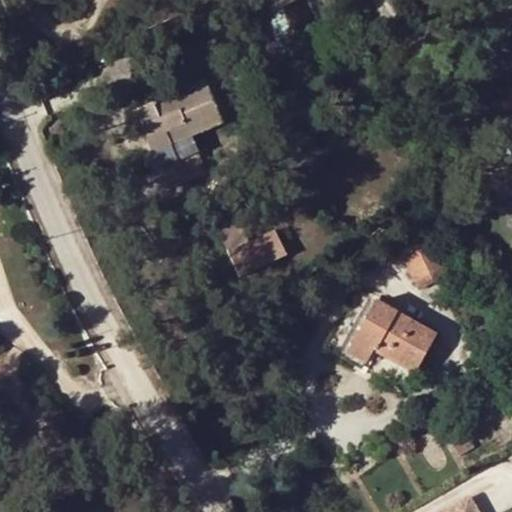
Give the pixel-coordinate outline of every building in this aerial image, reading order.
[(210,99),(219,96),(212,77),(203,81),(210,99)] [(152,170),(156,170),(198,151),(191,134),(229,118),(219,96),(210,99),(203,81),(131,112),(148,153),(146,156),(145,159),(145,162),(147,166),(149,168),(152,170)] [(156,170),(163,189),(207,170),(198,151),(156,170)] [(430,192),(417,160),(410,163),(423,197),(430,192)] [(249,244),(238,218),(218,227),(228,253),(249,244)] [(228,253),(239,277),(286,257),(276,233),(249,244),(228,253)] [(426,238),(397,253),(414,284),(443,269),(426,238)] [(443,269),(414,284),(417,291),(446,275),(443,269)] [(368,296),(347,334),(357,340),(350,352),(365,361),(368,356),(371,351),(384,357),(415,375),(436,334),(408,318),(394,310),(395,307),(380,299),(379,302),(368,296)] [(410,314),(408,318),(436,334),(439,329),(410,314)] [(357,340),(347,334),(340,347),(350,352),(357,340)] [(371,351),(368,356),(381,363),(384,357),(371,351)] [(459,434),(450,439),(460,456),(469,450),(459,434)] [(484,511),(476,493),(436,511),(484,511)]
